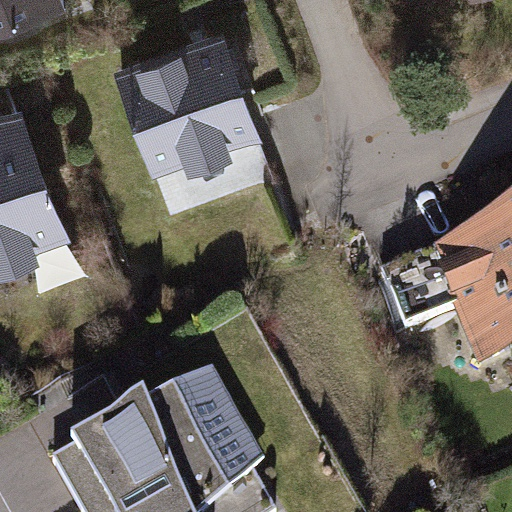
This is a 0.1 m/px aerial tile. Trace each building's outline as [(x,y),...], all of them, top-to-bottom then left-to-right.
[(65,0),(0,0),(0,30),(67,5),(65,0)] [(225,28),(115,68),(153,176),(186,164),(189,171),(233,155),(230,147),(263,135),(225,28)] [(22,102),(0,110),(0,274),(40,260),(37,252),(73,238),(22,102)] [(511,214),(381,274),(407,332),(455,310),(482,371),(511,357),(511,214)] [(73,453),(52,464),(78,511),(275,511),(256,474),(267,461),(216,372),(146,412),(144,406),(71,448),(73,453)]
